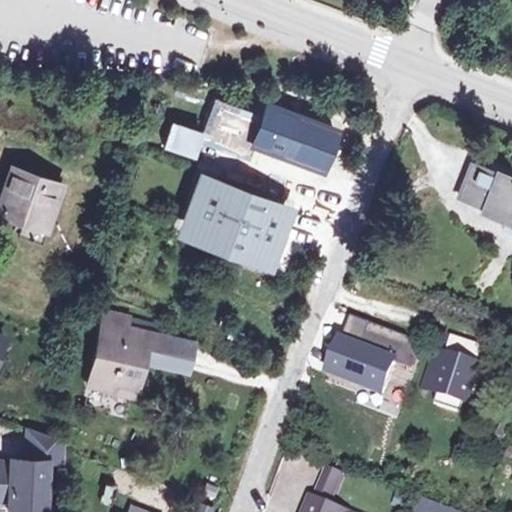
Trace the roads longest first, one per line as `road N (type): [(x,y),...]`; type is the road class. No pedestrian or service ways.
road 1 (residential): [(416,63),(244,511)]
road 2 (secondary): [(245,0),(381,52)]
